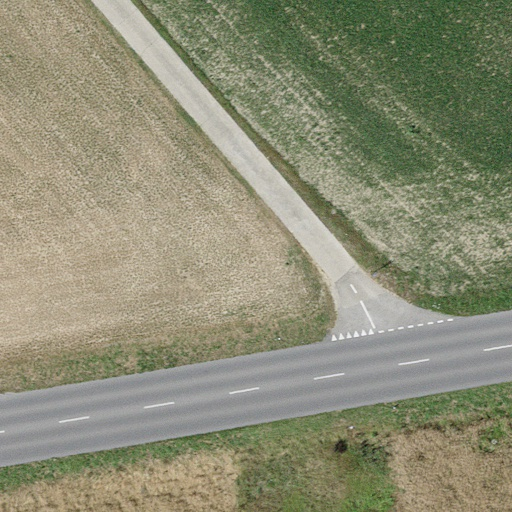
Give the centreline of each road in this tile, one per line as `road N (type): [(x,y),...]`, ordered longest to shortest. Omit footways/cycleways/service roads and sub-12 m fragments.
road 1 (secondary): [(0,430),(511,343)]
road 2 (track): [(109,0),(419,359)]
